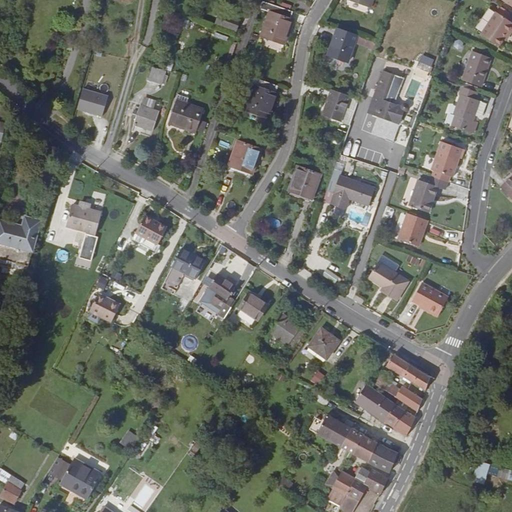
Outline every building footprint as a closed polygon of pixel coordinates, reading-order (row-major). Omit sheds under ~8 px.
[(345,0),(345,1),(367,9),(370,0),(345,0)] [(511,0),(497,0),(511,10),(511,0)] [(291,14),(261,3),(258,11),(267,15),(259,39),(282,47),(291,22),(288,22),(291,14)] [(511,16),(499,8),(480,36),(497,48),(502,41),(506,36),(508,37),(511,31),(511,25),(507,22),(511,16)] [(236,30),(239,21),(217,15),(215,24),(236,30)] [(345,64),(355,37),(335,30),(325,56),(345,64)] [(489,61),(470,54),(459,82),(478,89),(489,61)] [(149,80),(162,84),(166,71),(153,67),(149,80)] [(274,96),(276,89),(236,75),(232,85),(251,92),(244,114),(267,122),(276,97),(274,96)] [(370,83),(364,81),(356,102),(353,110),(357,111),(390,124),(395,109),(396,106),(390,103),(389,106),(364,97),(370,83)] [(472,102),(475,95),(460,89),(457,96),(458,97),(451,117),(452,117),(448,128),(469,136),(473,125),(469,124),(474,112),(477,104),(472,102)] [(109,96),(82,90),(77,110),(104,117),(109,96)] [(346,99),(329,93),(320,117),(338,124),(346,99)] [(346,99),(338,124),(347,127),(352,114),(353,110),(356,102),(346,99)] [(194,132),(197,123),(201,111),(174,102),(166,126),(193,136),(194,132)] [(477,104),(474,112),(480,115),(483,106),(477,104)] [(151,132),(158,112),(140,106),(134,126),(151,132)] [(395,109),(390,124),(397,127),(402,112),(395,109)] [(204,125),(197,123),(194,132),(201,135),(204,125)] [(250,177),(259,153),(236,144),(227,169),(250,177)] [(432,174),(429,180),(445,186),(448,180),(450,180),(457,161),(459,162),(462,153),(439,145),(429,172),(432,174)] [(309,202),(318,178),(294,169),(285,193),(309,202)] [(371,191),(329,177),(320,206),(342,213),(346,203),(365,210),(371,191)] [(511,177),(511,178),(498,191),(511,204),(511,177)] [(428,201),(431,202),(435,191),(442,194),(445,186),(429,180),(427,187),(415,183),(406,209),(423,215),(428,201)] [(425,216),(431,202),(428,201),(423,215),(425,216)] [(72,204),(67,225),(95,233),(101,212),(85,208),(86,205),(81,204),(80,207),(72,204)] [(147,242),(159,218),(146,212),(134,235),(147,242)] [(420,236),(425,224),(404,216),(395,243),(412,249),(417,235),(420,236)] [(1,220),(0,224),(0,257),(28,265),(39,221),(24,217),(22,226),(1,220)] [(159,218),(147,242),(153,245),(157,238),(160,240),(168,223),(159,218)] [(95,233),(67,225),(66,228),(94,236),(95,233)] [(205,259),(182,247),(172,266),(164,281),(176,288),(184,272),(195,278),(205,259)] [(0,257),(0,264),(26,272),(28,265),(0,257)] [(394,303),(405,284),(375,267),(366,282),(381,291),(379,295),(394,303)] [(335,283),(339,277),(326,268),(322,275),(335,283)] [(194,280),(195,278),(184,272),(183,275),(194,280)] [(224,318),(234,301),(228,297),(234,287),(215,275),(207,287),(224,298),(215,312),(224,318)] [(173,294),(176,288),(164,281),(161,287),(173,294)] [(410,303),(417,307),(421,310),(420,311),(434,319),(446,299),(420,285),(410,303)] [(248,292),(239,306),(258,318),(267,304),(248,292)] [(119,307),(98,295),(89,312),(111,323),(119,307)] [(351,300),(350,302),(357,306),(361,301),(352,296),(351,300)] [(295,347),(309,327),(302,323),(300,325),(283,314),(272,332),(288,344),(289,342),(295,347)] [(339,339),(321,327),(309,345),(327,357),(339,339)] [(429,377),(391,352),(389,354),(391,356),(385,365),(425,389),(429,377)] [(310,379),(317,385),(325,376),(318,371),(310,379)] [(376,378),(373,376),(372,378),(375,382),(393,395),(398,388),(378,374),(376,378)] [(395,403),(371,387),(365,382),(355,400),(364,407),(383,420),(395,403)] [(398,388),(393,395),(398,398),(417,411),(421,398),(401,384),(398,388)] [(411,415),(395,403),(383,420),(405,435),(415,415),(413,413),(411,415)] [(341,446),(351,428),(338,420),(326,413),(316,432),(341,446)] [(354,453),(363,434),(354,429),(357,425),(354,423),(351,428),(341,446),(349,450),(354,453)] [(130,448),(136,434),(127,429),(120,444),(130,448)] [(369,461),(376,441),(363,434),(354,453),(369,461)] [(389,471),(397,453),(376,441),(369,461),(389,471)] [(349,450),(341,446),(338,451),(346,455),(349,450)] [(101,477),(74,460),(71,464),(58,456),(49,471),(61,479),(59,483),(86,500),(101,477)] [(487,482),(488,462),(476,461),(474,481),(487,482)] [(488,475),(511,479),(511,469),(490,466),(488,475)] [(355,476),(342,469),(328,497),(341,504),(342,501),(354,478),(364,483),(369,474),(370,472),(360,467),(355,476)] [(381,492),(387,478),(376,472),(374,476),(369,474),(364,483),(354,478),(342,501),(355,507),(360,496),(367,485),(381,492)] [(143,509),(160,487),(149,478),(132,501),(143,509)] [(15,490),(8,485),(0,499),(13,506),(17,500),(12,497),(15,490)] [(12,497),(17,500),(20,494),(17,491),(15,490),(12,497)] [(348,511),(352,511),(355,507),(342,501),(341,504),(340,507),(348,511)]
